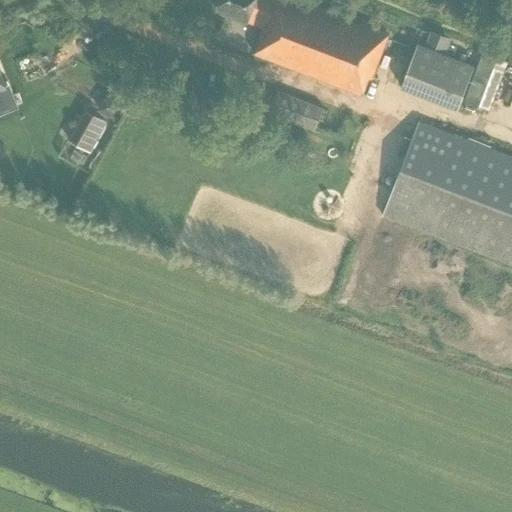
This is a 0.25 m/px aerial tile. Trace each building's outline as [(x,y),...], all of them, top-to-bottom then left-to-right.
[(371,79),(388,35),(298,0),(220,0),(216,10),(247,22),(247,21),(264,28),(254,53),(362,95),(369,78),(371,79)] [(445,54),(450,39),(430,31),(424,46),(445,54)] [(52,45),(57,61),(75,56),(70,39),(52,45)] [(473,97),(500,104),(511,54),(511,51),(485,46),(473,97)] [(472,70),(462,66),(413,48),(400,84),(459,106),(472,70)] [(18,63),(27,85),(46,76),(37,54),(18,63)] [(317,131),(325,108),(280,91),(272,114),(317,131)] [(103,97),(96,111),(109,118),(116,104),(103,97)] [(105,127),(81,115),(67,140),(91,153),(105,127)] [(511,265),(511,157),(419,122),(383,216),(511,265)] [(321,222),(328,223),(334,222),(339,218),(343,213),(344,207),(343,200),(339,195),(334,191),(328,190),(322,191),(316,195),(313,200),(311,206),(313,213),(316,218),(321,222)]
